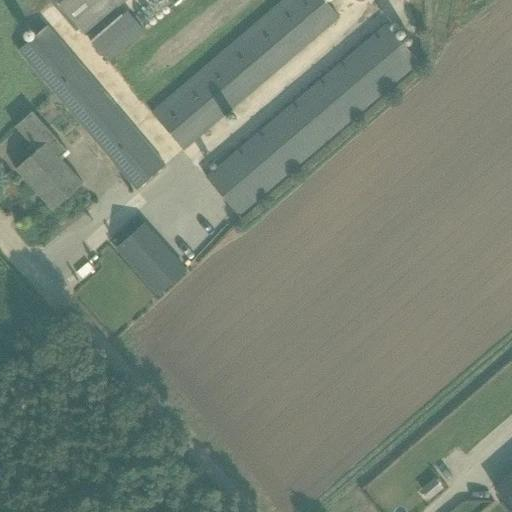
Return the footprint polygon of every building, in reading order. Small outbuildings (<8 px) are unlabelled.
[(59,0),(90,38),(137,0),(59,0)] [(331,0),(295,0),(158,114),(193,157),(214,140),(226,155),(207,171),(247,219),(430,68),(394,25),(313,92),(294,69),(351,23),(331,0)] [(131,11),(94,38),(97,43),(135,15),(131,11)] [(100,45),(116,66),(154,36),(138,15),(100,45)] [(24,52),(146,193),(175,168),(54,27),(24,52)] [(164,72),(152,81),(164,98),(176,89),(164,72)] [(53,212),(84,184),(45,142),(14,170),(53,212)] [(153,224),(123,252),(167,299),(197,272),(153,224)] [(100,259),(85,274),(93,282),(108,267),(100,259)] [(511,477),(499,488),(511,503),(511,477)] [(435,501),(450,490),(442,480),(428,490),(435,501)]
